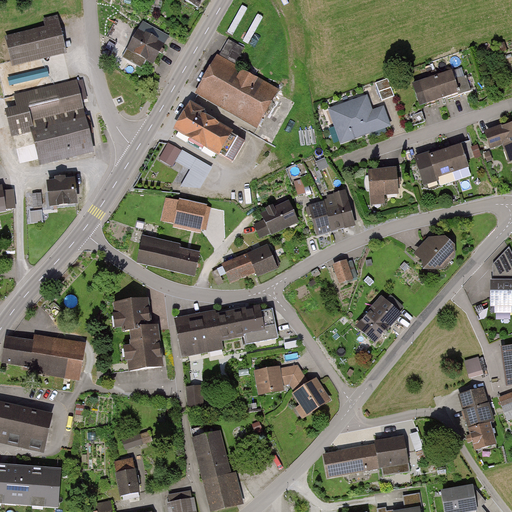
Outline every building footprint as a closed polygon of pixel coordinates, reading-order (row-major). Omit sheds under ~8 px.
[(180,0),(199,11),(204,0),(180,0)] [(257,13),(245,41),(251,43),(263,16),(257,13)] [(154,68),(171,38),(142,21),(125,51),(154,68)] [(58,25),(4,38),(11,66),(65,53),(58,25)] [(507,51),(504,43),(497,46),(500,54),(507,51)] [(276,90),(218,57),(197,95),(255,127),(276,90)] [(452,73),(437,78),(443,98),(448,97),(449,100),(472,92),(466,76),(455,80),(452,73)] [(437,78),(421,84),(423,91),(416,93),(421,109),(439,102),(439,100),(443,98),(437,78)] [(77,79),(15,93),(22,122),(83,109),(77,79)] [(395,96),(388,80),(376,85),(382,101),(395,96)] [(330,111),(342,143),(389,126),(383,109),(372,113),(367,98),(330,111)] [(191,105),(176,131),(233,163),(246,141),(201,116),(203,112),(191,105)] [(82,111),(31,123),(41,167),(92,155),(82,111)] [(425,122),(422,112),(408,117),(412,127),(425,122)] [(511,127),(506,129),(506,127),(488,133),(493,147),(509,142),(511,150),(511,127)] [(210,167),(169,144),(163,155),(191,171),(181,188),(198,189),(210,167)] [(451,151),(446,153),(453,172),(468,167),(461,144),(450,148),(451,151)] [(440,151),(417,159),(425,185),(439,180),(438,177),(453,172),(446,153),(441,154),(440,151)] [(396,170),(369,173),(371,196),(398,193),(396,170)] [(47,180),(49,208),(76,206),(74,177),(47,180)] [(344,192),(334,195),(344,229),(354,226),(344,192)] [(329,202),(325,203),(332,231),(344,229),(334,195),(328,197),(329,202)] [(206,208),(168,200),(163,222),(201,230),(206,208)] [(259,215),(269,237),(298,224),(288,202),(259,215)] [(325,203),(306,209),(309,216),(312,216),(317,236),(332,231),(325,203)] [(444,239),(436,240),(430,246),(427,243),(417,254),(432,267),(444,267),(453,256),(453,247),(444,239)] [(142,243),(138,263),(195,275),(200,256),(142,243)] [(267,246),(223,266),(231,283),(274,264),(267,246)] [(502,283),(511,283),(511,255),(509,249),(493,265),(502,283)] [(353,280),(347,262),(334,266),(340,284),(353,280)] [(511,283),(502,283),(493,283),(493,306),(511,305),(511,283)] [(387,327),(400,312),(382,296),(368,311),(387,327)] [(147,300),(114,303),(117,329),(125,328),(130,368),(160,365),(156,323),(149,323),(147,300)] [(260,308),(176,325),(183,357),(201,353),(200,345),(244,336),(246,345),(278,339),(272,310),(261,313),(260,308)] [(374,342),(387,327),(368,311),(355,326),(374,342)] [(82,352),(6,339),(2,362),(51,370),(50,376),(77,381),(82,352)] [(511,347),(503,349),(508,385),(511,384),(511,347)] [(483,375),(478,359),(466,363),(470,378),(483,375)] [(278,369),(257,373),(261,394),(282,391),(278,369)] [(316,381),(295,394),(308,414),(329,401),(316,381)] [(187,388),(189,407),(203,406),(201,387),(187,388)] [(482,390),(460,397),(471,435),(467,437),(469,443),(473,441),(476,450),(495,444),(492,434),(494,433),(493,430),(490,430),(488,424),(491,423),(482,390)] [(511,392),(500,397),(508,420),(511,418),(511,392)] [(51,417),(0,405),(0,435),(44,445),(51,417)] [(203,427),(191,430),(212,511),(237,504),(219,432),(205,435),(203,427)] [(151,441),(148,433),(130,439),(132,447),(151,441)] [(376,447),(325,456),(329,478),(409,464),(405,437),(375,442),(376,447)] [(135,457),(114,461),(120,498),(142,494),(135,457)] [(0,502),(58,507),(60,472),(0,467),(0,502)] [(472,489),(443,494),(445,511),(484,511),(481,508),(486,504),(472,489)] [(193,511),(190,492),(169,497),(171,511),(193,511)] [(406,511),(403,511),(420,511),(420,510),(422,510),(419,494),(403,497),(406,511)] [(112,511),(110,502),(95,505),(96,511),(112,511)]
